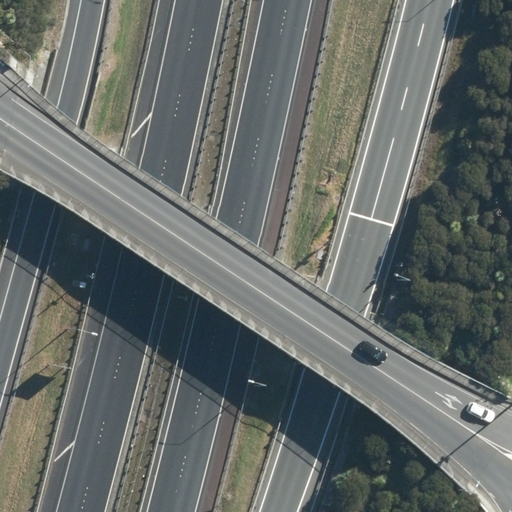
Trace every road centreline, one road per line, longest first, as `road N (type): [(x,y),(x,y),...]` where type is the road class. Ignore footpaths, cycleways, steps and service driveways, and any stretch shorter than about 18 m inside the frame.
road 1 (motorway): [(427,0),(373,222),(279,511)]
road 2 (motorway): [(81,511),(199,0)]
road 3 (motorway): [(283,0),(171,511)]
road 4 (secondary): [(0,124),(380,375)]
road 5 (motorway): [(0,373),(86,57),(93,0)]
road 6 (secondary): [(511,479),(380,375)]
road 7 (secondary): [(380,375),(511,433)]
